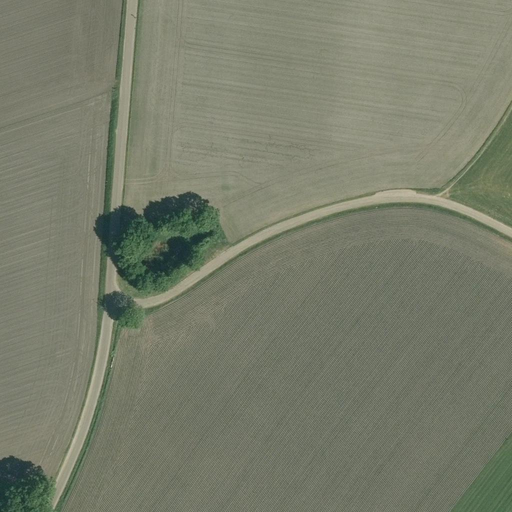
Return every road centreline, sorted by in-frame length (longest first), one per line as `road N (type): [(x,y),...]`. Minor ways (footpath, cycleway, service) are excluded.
road 1 (unclassified): [(108,304),(163,298),(249,240),(364,201),(436,200),(511,232)]
road 2 (unclassified): [(108,304),(132,0)]
road 3 (unclassified): [(47,511),(87,417),(108,304)]
